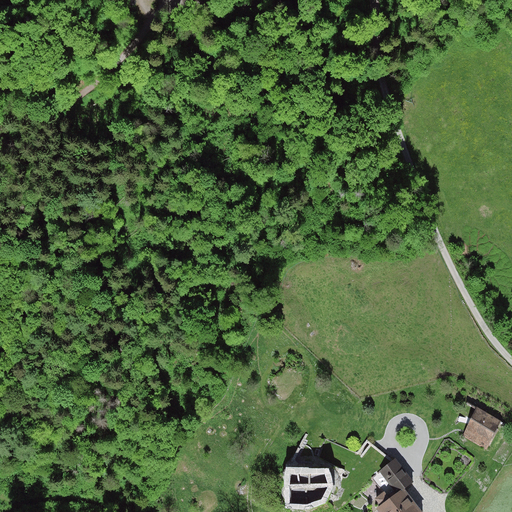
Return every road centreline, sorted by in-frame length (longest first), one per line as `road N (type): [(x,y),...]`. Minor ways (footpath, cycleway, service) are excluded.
road 1 (track): [(511,356),(447,254),(406,151),(383,76),(377,0)]
road 2 (track): [(0,115),(34,116),(91,95),(165,0)]
